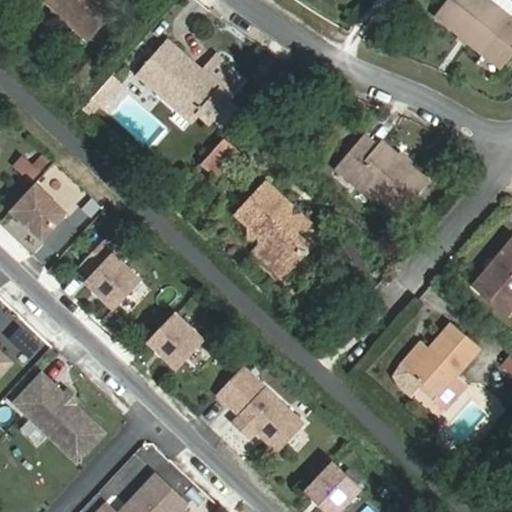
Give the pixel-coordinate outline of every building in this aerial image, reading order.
[(112,0),(34,0),(42,7),(47,1),(89,41),(121,8),(112,0)] [(511,18),(491,2),(488,0),(452,0),(439,16),(501,66),(511,52),(511,18)] [(511,1),(510,0),(492,0),(491,2),(511,18),(511,1)] [(199,114),(210,123),(246,82),(216,55),(202,70),(169,41),(139,76),(163,97),(167,93),(195,117),(199,114)] [(101,77),(88,65),(73,82),(86,94),(101,77)] [(106,73),(85,106),(101,116),(122,83),(106,73)] [(337,169),(356,186),(360,181),(400,216),(430,181),(384,141),(379,147),(366,135),(337,169)] [(198,166),(215,179),(224,166),(207,153),(198,166)] [(28,182),(39,170),(21,155),(10,167),(28,182)] [(254,252),(282,279),(307,253),(308,250),(322,235),(302,215),(300,207),(292,205),(268,182),(237,215),(249,227),(250,238),(260,238),(260,245),(254,252)] [(66,213),(35,184),(11,210),(42,239),(66,213)] [(119,251),(108,240),(82,267),(93,277),(87,283),(114,308),(140,281),(114,256),(119,251)] [(511,308),(511,242),(476,286),(509,313),(511,308)] [(177,315),(151,343),(177,368),(203,341),(177,315)] [(430,349),(410,372),(423,384),(437,396),(433,400),(446,412),(468,385),(458,375),(482,348),(453,323),(430,349)] [(413,396),(423,384),(410,372),(430,349),(422,342),(401,366),(399,369),(398,373),(397,378),(399,385),(413,396)] [(0,375),(11,363),(0,352),(0,375)] [(511,353),(502,364),(511,373),(511,353)] [(245,369),(220,396),(242,416),(236,423),(251,438),(258,431),(279,451),(304,424),(245,369)] [(63,396),(40,375),(13,404),(77,463),(104,434),(74,406),(63,396)] [(67,392),(63,396),(74,406),(78,401),(67,392)] [(335,465),(308,492),(329,511),(340,511),(361,490),(335,465)] [(116,511),(107,504),(99,511),(181,511),(189,504),(157,474),(121,511),(116,511)]
